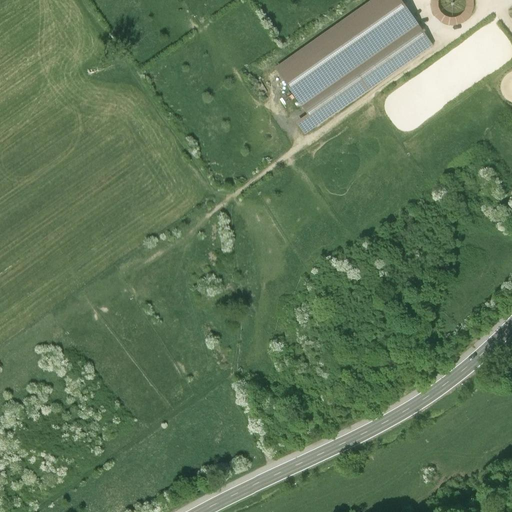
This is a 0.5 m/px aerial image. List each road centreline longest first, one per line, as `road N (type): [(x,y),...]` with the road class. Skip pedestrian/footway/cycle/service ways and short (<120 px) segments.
road 1 (track): [(281,473),(232,376),(238,298),(223,199),(81,0)]
road 2 (secondary): [(511,326),(372,432),(199,511)]
road 3 (track): [(223,199),(463,34)]
road 4 (track): [(232,376),(36,511)]
